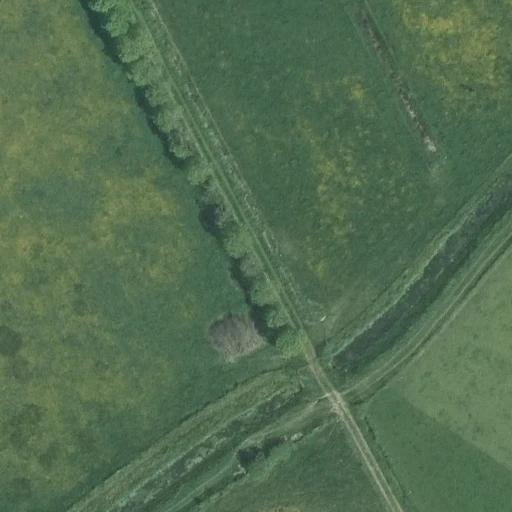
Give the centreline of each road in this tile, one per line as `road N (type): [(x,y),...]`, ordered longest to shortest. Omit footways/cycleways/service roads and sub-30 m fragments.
road 1 (track): [(511,228),(360,386),(214,472),(165,511)]
road 2 (track): [(397,511),(337,399)]
